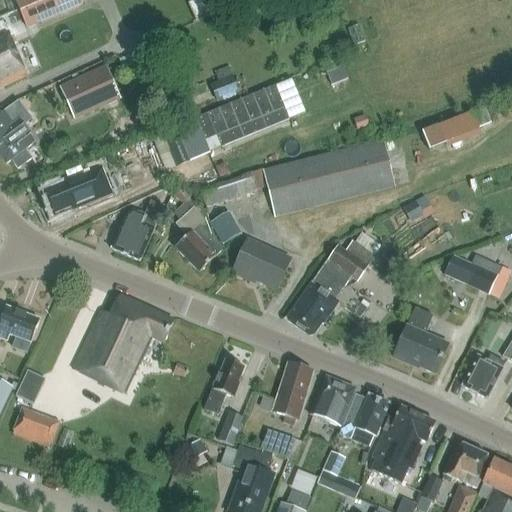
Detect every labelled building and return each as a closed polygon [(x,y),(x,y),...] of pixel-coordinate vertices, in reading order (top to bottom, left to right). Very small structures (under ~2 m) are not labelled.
[(80,0),(15,0),(27,26),(82,3),(80,0)] [(0,87),(26,76),(8,35),(0,38),(0,87)] [(154,45),(129,51),(132,66),(157,59),(154,45)] [(323,70),(330,87),(347,80),(341,63),(323,70)] [(71,84),(60,89),(74,120),(85,115),(120,99),(106,68),(71,84)] [(228,69),(216,74),(219,83),(232,78),(228,69)] [(219,83),(211,86),(212,88),(217,101),(238,93),(232,78),(219,83)] [(205,142),(216,137),(221,148),(289,120),(275,86),(196,119),(205,142)] [(28,97),(14,105),(25,122),(38,113),(28,97)] [(485,109),(440,127),(424,134),(430,151),(478,132),(477,130),(491,125),(485,109)] [(16,123),(7,110),(0,115),(0,157),(6,164),(11,161),(18,170),(32,159),(25,150),(36,142),(20,121),(16,123)] [(177,126),(161,132),(176,168),(192,162),(177,126)] [(257,173),(201,192),(207,209),(257,192),(256,190),(269,187),(276,216),(397,185),(385,140),(257,173)] [(216,169),(218,175),(219,178),(229,174),(228,173),(226,165),(216,169)] [(44,222),(91,206),(83,181),(36,197),(44,222)] [(190,197),(180,187),(173,194),(183,204),(190,197)] [(163,207),(150,202),(144,215),(135,211),(126,215),(112,249),(140,261),(163,207)] [(412,222),(422,217),(414,203),(404,209),(412,222)] [(201,228),(208,221),(195,207),(176,225),(184,234),(190,228),(194,233),(176,249),(199,273),(223,251),(201,228)] [(242,235),(230,214),(212,224),(224,245),(242,235)] [(277,289),(290,260),(248,242),(234,273),(248,279),(249,277),(277,289)] [(346,252),(338,246),(284,320),(307,336),(313,335),(321,325),(322,326),(338,304),(334,301),(338,294),(340,295),(351,278),(356,282),(375,257),(354,242),(346,252)] [(445,275),(467,285),(489,295),(498,277),(454,257),(445,275)] [(163,343),(173,322),(120,298),(111,317),(100,312),(73,370),(123,394),(150,337),(163,343)] [(30,343),(39,322),(6,308),(0,322),(0,338),(8,342),(11,335),(16,337),(11,350),(25,356),(30,343)] [(415,308),(394,357),(435,375),(448,344),(425,334),(433,316),(415,308)] [(511,341),(502,359),(511,364),(511,341)] [(487,399),(505,364),(490,357),(487,362),(478,357),(462,387),(487,399)] [(237,382),(243,368),(225,361),(220,376),(217,375),(204,409),(218,415),(226,395),(234,398),(239,383),(237,382)] [(186,370),(187,369),(176,364),(173,372),(184,377),(185,374),(186,375),(188,371),(186,370)] [(297,419),(312,371),(287,364),(273,412),(284,415),(283,422),(293,425),(295,419),(297,419)] [(34,406),(46,380),(27,371),(15,397),(34,406)] [(353,394),(355,389),(327,377),(311,415),(339,427),(341,422),(353,394)] [(0,413),(11,389),(0,383),(0,413)] [(366,400),(355,395),(339,435),(349,440),(354,429),(374,439),(388,405),(368,396),(366,400)] [(426,443),(435,424),(401,408),(395,420),(388,417),(383,429),(385,431),(373,457),(377,459),(371,471),(401,484),(408,468),(411,469),(424,442),(426,443)] [(51,450),(61,424),(21,409),(11,434),(51,450)] [(243,420),(229,414),(218,442),(232,447),(243,420)] [(288,458),(293,440),(266,432),(260,450),(288,458)] [(207,454),(199,441),(183,450),(190,463),(207,454)] [(476,488),(489,459),(459,446),(453,459),(451,458),(444,474),(476,488)] [(243,469),(228,511),(260,511),(273,475),(268,473),(273,458),(239,447),(233,465),(243,469)] [(322,472),(337,479),(345,460),(330,453),(322,472)] [(511,511),(511,470),(493,462),(478,496),(487,500),(481,511),(511,511)] [(322,472),(316,485),(331,492),(337,479),(322,472)] [(433,501),(442,482),(431,477),(422,496),(433,501)] [(458,487),(447,511),(469,511),(477,494),(458,487)] [(422,496),(414,511),(427,511),(433,501),(422,496)] [(413,511),(416,505),(402,499),(396,511),(413,511)] [(304,511),(281,502),(277,511),(304,511)]
